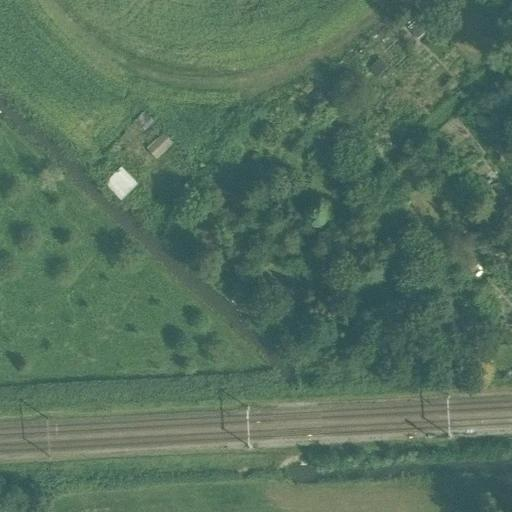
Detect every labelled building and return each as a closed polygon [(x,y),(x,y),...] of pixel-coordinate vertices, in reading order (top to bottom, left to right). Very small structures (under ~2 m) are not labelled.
[(380,60),(370,68),(376,75),(386,67),(380,60)] [(320,90),(311,96),(318,106),(327,99),(320,90)] [(143,112),(136,121),(145,129),(153,121),(143,112)] [(163,134),(148,148),(157,158),(172,143),(163,134)] [(501,186),(493,192),(499,201),(507,194),(501,186)] [(469,191),(461,197),(470,208),(477,202),(469,191)] [(470,254),(462,260),(470,270),(478,263),(470,254)] [(400,260),(392,269),(402,279),(411,271),(400,260)]
